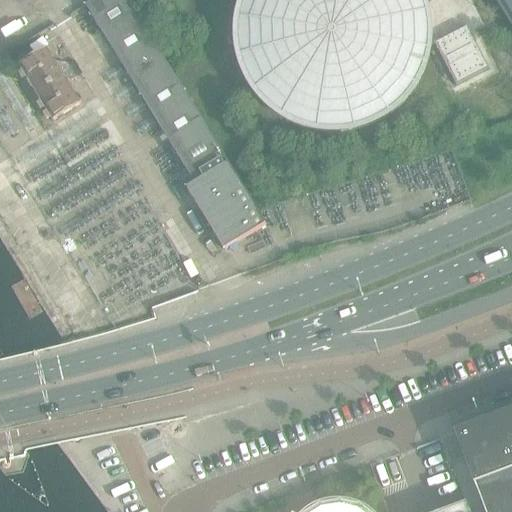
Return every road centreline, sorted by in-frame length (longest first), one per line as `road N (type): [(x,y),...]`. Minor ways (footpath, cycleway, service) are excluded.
road 1 (secondary): [(511,208),(210,327),(0,383)]
road 2 (unclassified): [(511,377),(228,483),(192,511)]
road 3 (secondary): [(0,414),(197,368),(332,324)]
road 4 (secondary): [(332,324),(511,253)]
road 5 (secondary): [(332,324),(413,330),(511,296)]
